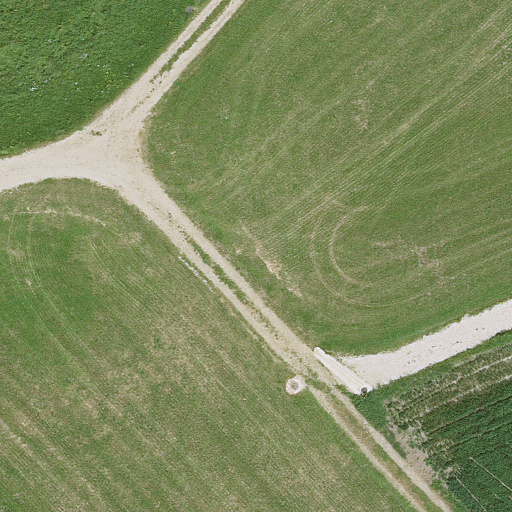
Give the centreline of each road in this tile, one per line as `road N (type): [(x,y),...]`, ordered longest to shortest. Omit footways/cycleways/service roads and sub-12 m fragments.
road 1 (track): [(0,176),(96,138),(308,369),(381,371),(511,320)]
road 2 (track): [(96,138),(220,0)]
